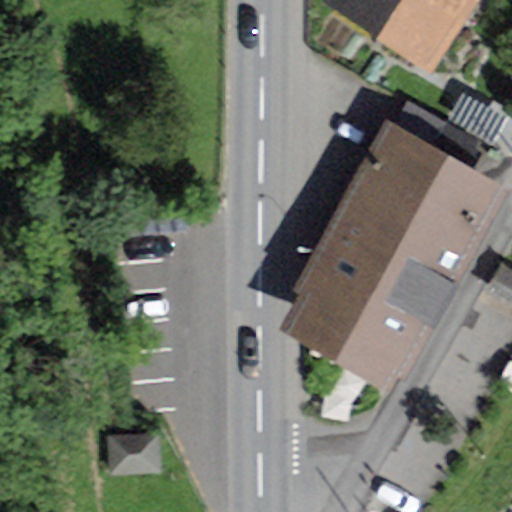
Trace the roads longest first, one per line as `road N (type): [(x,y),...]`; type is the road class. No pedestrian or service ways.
road 1 (secondary): [(261,0),(261,477)]
road 2 (residential): [(261,477),(335,458),(378,432),(410,397),(511,202)]
